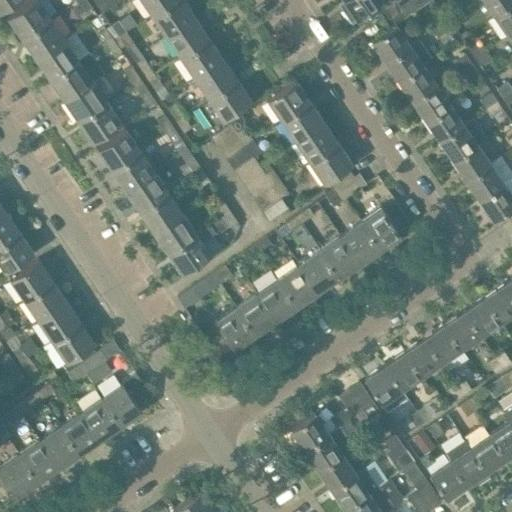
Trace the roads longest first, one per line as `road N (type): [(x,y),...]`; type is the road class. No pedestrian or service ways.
road 1 (residential): [(207,433),(443,274),(451,255),(447,232),(285,0)]
road 2 (residential): [(207,433),(0,132)]
road 3 (residential): [(207,433),(88,511)]
